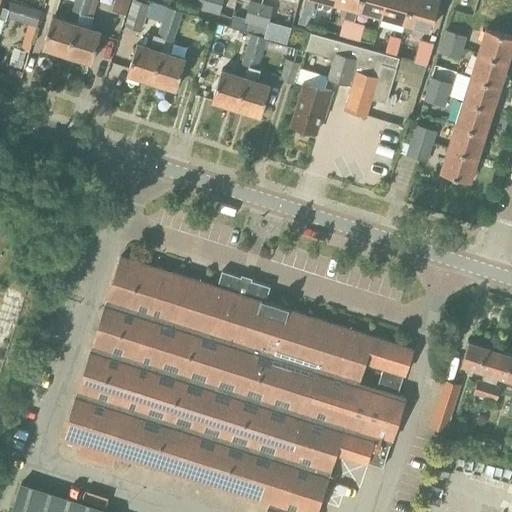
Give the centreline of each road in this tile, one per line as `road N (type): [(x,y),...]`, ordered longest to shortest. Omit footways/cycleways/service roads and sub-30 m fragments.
road 1 (unclassified): [(0,117),(488,272)]
road 2 (unknown): [(134,205),(40,436),(41,457),(56,475),(140,511)]
road 3 (unknown): [(374,511),(433,307)]
